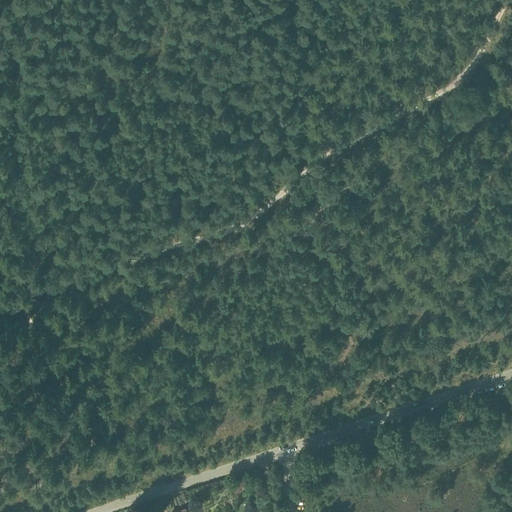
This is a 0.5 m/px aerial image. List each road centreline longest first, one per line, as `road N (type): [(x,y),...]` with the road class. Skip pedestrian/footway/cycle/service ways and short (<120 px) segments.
road 1 (track): [(498,0),(454,89),(317,167),(244,223),(0,313)]
road 2 (unclassified): [(113,511),(511,378)]
